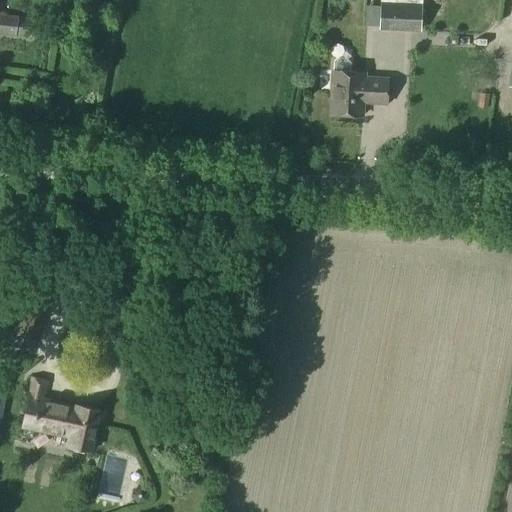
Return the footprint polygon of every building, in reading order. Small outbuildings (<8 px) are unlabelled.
[(381,2),(381,27),(420,29),(421,4),(381,2)] [(30,19),(0,14),(0,34),(28,39),(30,19)] [(330,114),(362,116),(363,100),(370,100),(370,103),(386,104),(387,78),(366,76),(367,72),(351,71),(352,62),(347,57),(340,56),(335,61),(334,70),(332,70),(330,114)] [(19,307),(11,347),(26,351),(29,339),(35,311),(19,307)] [(0,414),(9,376),(0,373),(0,414)] [(32,379),(22,429),(23,430),(22,436),(32,438),(34,432),(66,439),(65,447),(90,453),(99,411),(88,409),(87,411),(42,401),(45,382),(32,379)]
